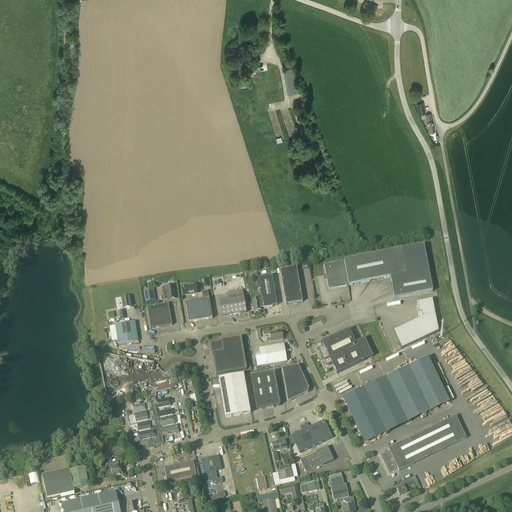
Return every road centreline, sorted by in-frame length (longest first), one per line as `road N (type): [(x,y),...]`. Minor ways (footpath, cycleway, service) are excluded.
road 1 (unclassified): [(476,338),(460,309),(433,169),(400,92),(397,27)]
road 2 (unclassified): [(441,126),(476,338)]
road 3 (unclassified): [(379,511),(327,399)]
road 4 (unclassified): [(441,126),(474,109),(511,35)]
